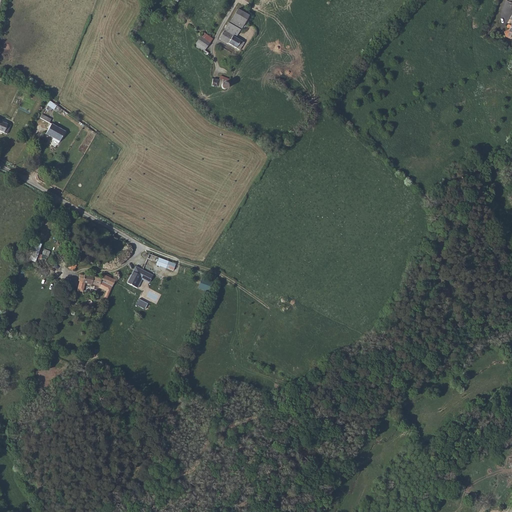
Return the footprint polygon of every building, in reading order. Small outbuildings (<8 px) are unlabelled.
[(231,33),(224,29),(224,30),(235,36),(239,29),(241,29),(244,24),(246,25),(251,17),(249,14),(237,8),(229,23),(235,26),(231,33)] [(229,23),(228,22),(224,29),(231,33),(235,26),(229,23)] [(235,36),(224,30),(220,38),(240,49),(245,42),(235,36)] [(194,45),(202,51),(208,55),(214,46),(201,36),(194,45)] [(221,87),(222,90),(226,90),(228,88),(228,84),(231,79),(224,76),(222,80),(213,78),(212,85),(221,87)] [(49,100),(45,108),(53,112),(57,104),(49,100)] [(11,125),(0,120),(0,130),(7,134),(11,125)] [(64,132),(51,124),(45,133),(59,141),(64,132)] [(46,256),(42,254),(40,259),(49,263),(51,258),(52,258),(54,254),(48,251),(46,256)] [(175,264),(158,258),(156,264),(172,270),(175,264)] [(152,275),(135,266),(131,273),(141,278),(148,282),(152,275)] [(141,278),(131,273),(126,282),(137,288),(141,278)] [(84,275),(80,274),(79,278),(78,280),(79,280),(78,287),(83,288),(84,283),(92,285),(93,284),(99,285),(99,287),(107,291),(106,293),(109,295),(112,287),(113,287),(116,280),(104,274),(102,278),(84,274),(84,275)] [(201,277),(197,288),(211,292),(214,282),(201,277)]
